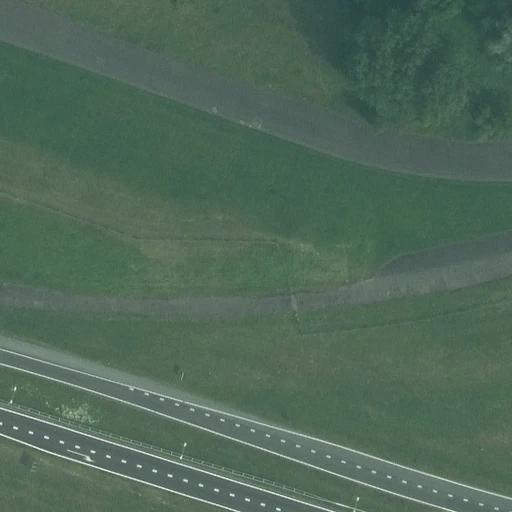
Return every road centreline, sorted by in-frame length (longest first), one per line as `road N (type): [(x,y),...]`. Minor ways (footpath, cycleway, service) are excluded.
road 1 (trunk): [(478,511),(0,357)]
road 2 (trunk): [(0,421),(281,511)]
